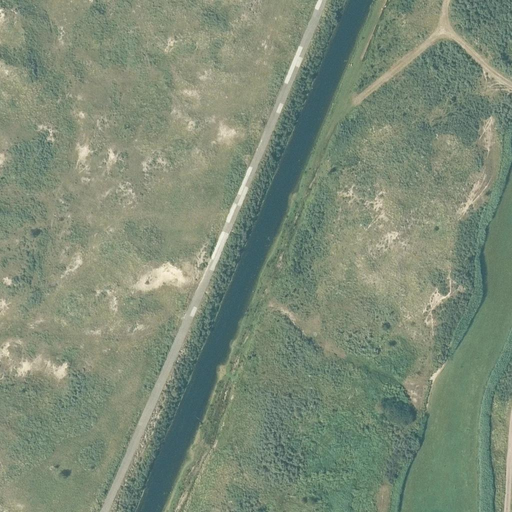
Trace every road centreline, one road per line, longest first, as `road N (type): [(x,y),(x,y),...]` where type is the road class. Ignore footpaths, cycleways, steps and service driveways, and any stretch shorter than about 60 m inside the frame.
road 1 (track): [(103,511),(323,0)]
road 2 (track): [(339,112),(176,511)]
road 3 (track): [(446,30),(339,112),(354,73)]
